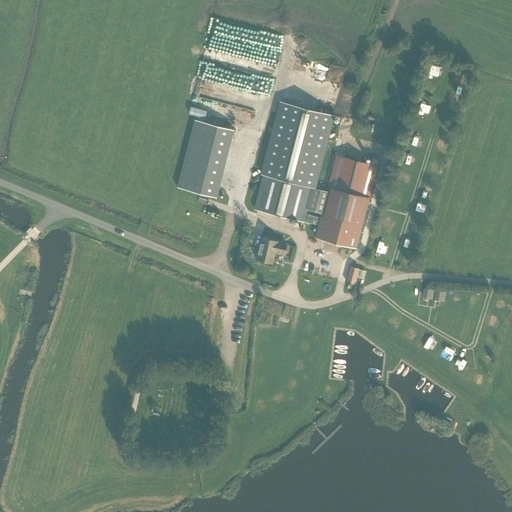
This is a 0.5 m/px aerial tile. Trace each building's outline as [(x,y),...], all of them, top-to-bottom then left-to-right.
[(209,36),(203,62),(205,62),(201,79),(238,87),(239,81),(242,81),(244,73),(242,72),(248,45),(209,36)] [(216,198),(234,130),(195,120),(177,188),(216,198)] [(357,247),(357,245),(369,198),(377,166),(336,155),(331,174),(327,191),(313,188),(322,153),(273,140),(254,209),(304,222),(304,221),(318,225),(315,236),(357,247)] [(30,206),(32,202),(10,192),(8,197),(30,206)] [(275,252),(284,254),(286,245),(278,243),(278,242),(261,238),(256,259),(273,263),(275,252)] [(346,283),(355,285),(359,269),(350,266),(346,283)] [(434,302),(435,292),(424,290),(423,300),(434,302)] [(445,304),(447,295),(437,292),(435,302),(445,304)] [(260,318),(258,333),(266,334),(268,322),(277,323),(279,309),(262,306),(260,318)]
